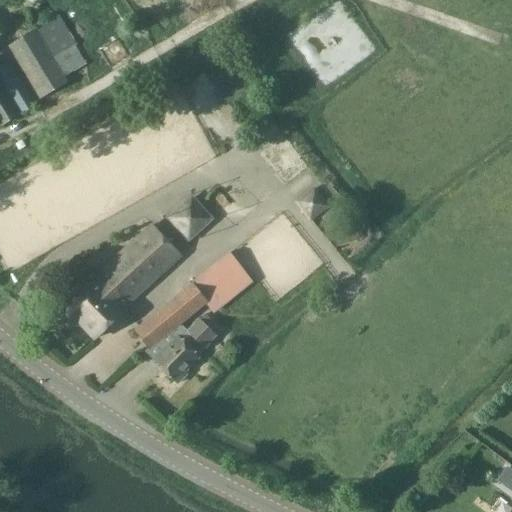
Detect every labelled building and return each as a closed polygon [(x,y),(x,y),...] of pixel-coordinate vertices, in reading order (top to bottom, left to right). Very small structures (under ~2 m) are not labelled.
[(54,59),(75,47),(57,16),(35,28),(36,30),(9,46),(41,99),(68,83),(54,59)] [(26,125),(43,114),(38,105),(36,106),(9,61),(0,66),(0,126),(0,127),(20,115),(26,125)] [(16,145),(19,150),(24,147),(21,142),(16,145)] [(310,223),(330,209),(316,190),(297,204),(310,223)] [(191,237),(210,223),(197,204),(177,218),(191,237)] [(124,309),(181,257),(152,226),(95,278),(94,276),(60,307),(77,324),(79,322),(95,339),(126,311),(124,309)] [(231,252),(191,285),(206,304),(213,313),(254,279),(231,252)] [(206,304),(191,285),(135,331),(149,349),(150,349),(179,325),(206,304)] [(181,327),(179,325),(150,349),(149,349),(145,352),(177,384),(182,380),(186,375),(184,372),(199,357),(193,351),(199,346),(202,349),(221,330),(205,315),(188,332),(182,326),(181,327)]
